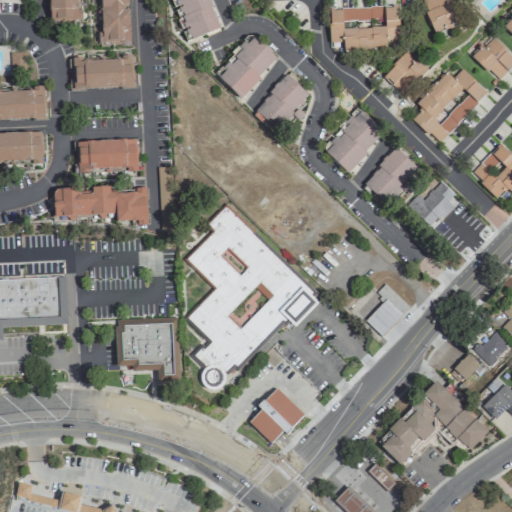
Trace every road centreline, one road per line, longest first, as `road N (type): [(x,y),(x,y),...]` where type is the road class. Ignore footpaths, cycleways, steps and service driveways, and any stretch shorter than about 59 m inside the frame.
road 1 (residential): [(458,290),(312,156),(326,107),(319,84),(262,33),(213,48)]
road 2 (tertiary): [(277,488),(511,231)]
road 3 (residential): [(510,234),(317,48),(313,0)]
road 4 (primary): [(277,488),(226,448),(160,415),(79,400),(0,404)]
road 5 (primary): [(0,429),(77,425),(135,435),(196,461),(262,507)]
road 6 (residential): [(0,211),(52,192),(66,157),(57,60),(32,37),(0,32)]
